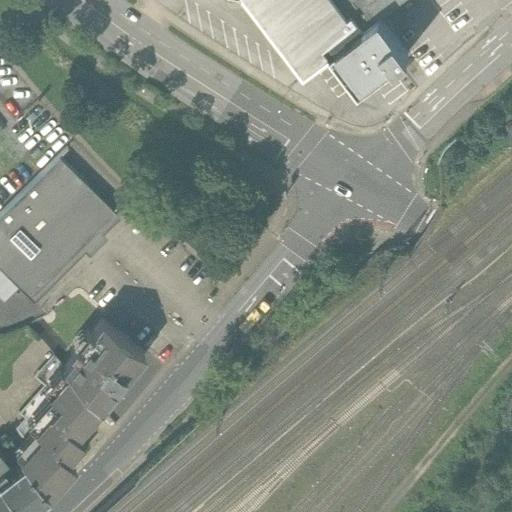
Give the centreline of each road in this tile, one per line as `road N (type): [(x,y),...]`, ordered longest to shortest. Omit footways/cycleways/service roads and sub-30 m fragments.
road 1 (residential): [(59,511),(113,464),(363,187)]
road 2 (tertiary): [(82,0),(363,187)]
road 3 (tertiary): [(363,187),(415,128),(511,44)]
road 4 (tertiary): [(363,187),(511,282)]
